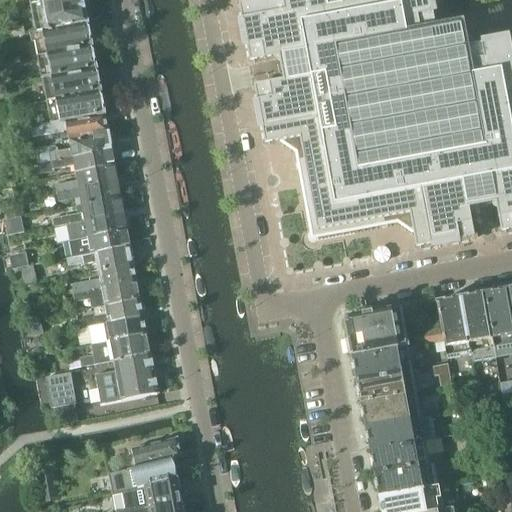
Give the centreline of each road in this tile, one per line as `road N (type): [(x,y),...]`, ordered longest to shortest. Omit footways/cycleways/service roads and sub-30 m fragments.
road 1 (residential): [(216,511),(120,0)]
road 2 (residential): [(314,302),(284,307),(261,289),(210,0)]
road 3 (residential): [(349,511),(314,302)]
road 4 (residential): [(314,302),(511,266)]
